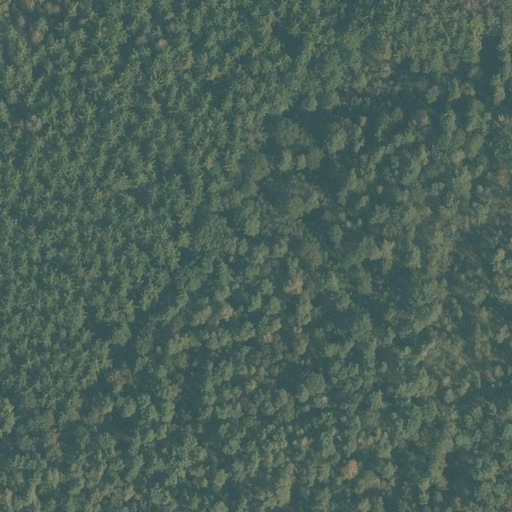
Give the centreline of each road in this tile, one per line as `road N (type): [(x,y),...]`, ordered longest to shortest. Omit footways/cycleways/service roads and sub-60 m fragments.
road 1 (track): [(63,436),(366,0)]
road 2 (track): [(63,436),(362,420),(511,398)]
